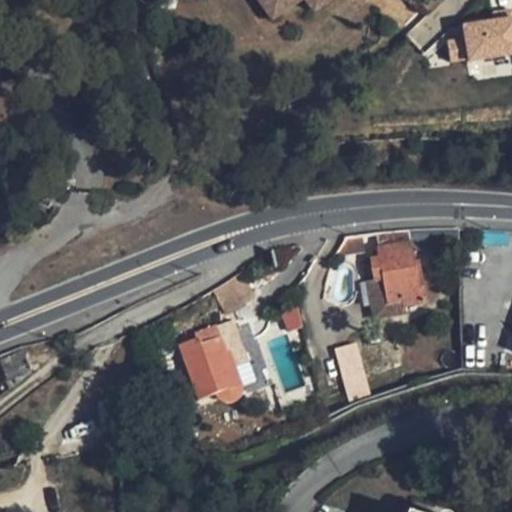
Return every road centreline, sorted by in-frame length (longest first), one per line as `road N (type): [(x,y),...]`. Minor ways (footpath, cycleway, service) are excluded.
road 1 (tertiary): [(511,205),(358,207),(292,217),(0,326)]
road 2 (track): [(235,232),(228,265),(68,354),(0,411)]
